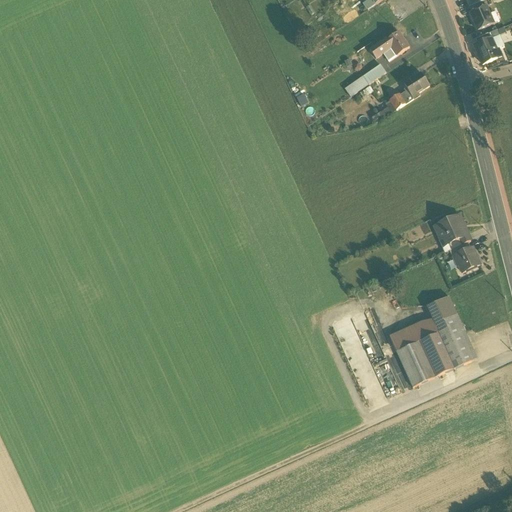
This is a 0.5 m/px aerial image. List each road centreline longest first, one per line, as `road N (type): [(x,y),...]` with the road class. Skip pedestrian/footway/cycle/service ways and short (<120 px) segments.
road 1 (track): [(511,361),(177,511)]
road 2 (tertiary): [(511,266),(464,83)]
